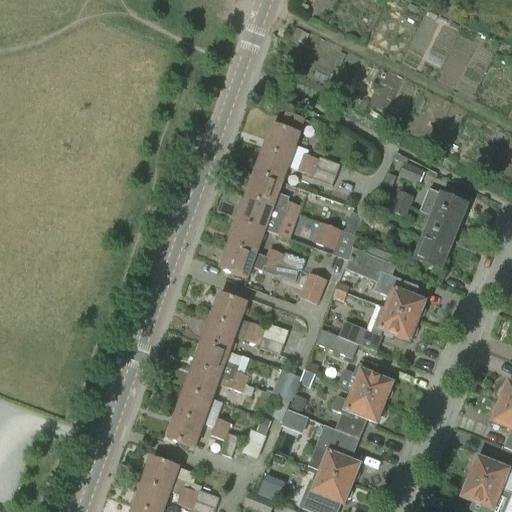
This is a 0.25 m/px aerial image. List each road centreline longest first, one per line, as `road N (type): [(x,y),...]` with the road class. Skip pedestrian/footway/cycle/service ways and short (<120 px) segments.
road 1 (secondary): [(80,511),(266,0)]
road 2 (residential): [(398,511),(498,266),(511,250)]
